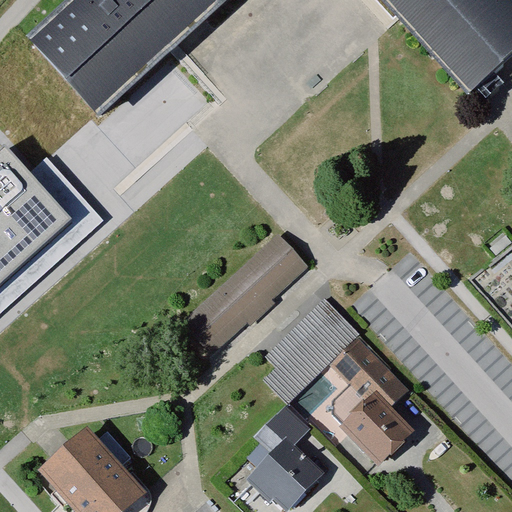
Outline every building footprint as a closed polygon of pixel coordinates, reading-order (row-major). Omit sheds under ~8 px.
[(228,0),(75,0),(29,41),(97,111),(228,0)] [(511,62),(511,0),(371,0),(465,105),(511,62)] [(273,303),(306,271),(276,240),(180,330),(210,362),(244,330),(249,335),(278,308),(273,303)] [(326,297),(262,356),(274,369),(265,378),(279,394),(353,326),(326,297)] [(364,338),(334,365),(370,405),(343,429),(376,465),(411,434),(390,410),(411,391),(364,338)] [(309,430),(285,408),(258,438),(273,452),(248,479),(283,511),(288,511),(325,473),(295,445),(309,430)] [(131,511),(145,500),(82,432),(29,480),(58,511),(131,511)]
